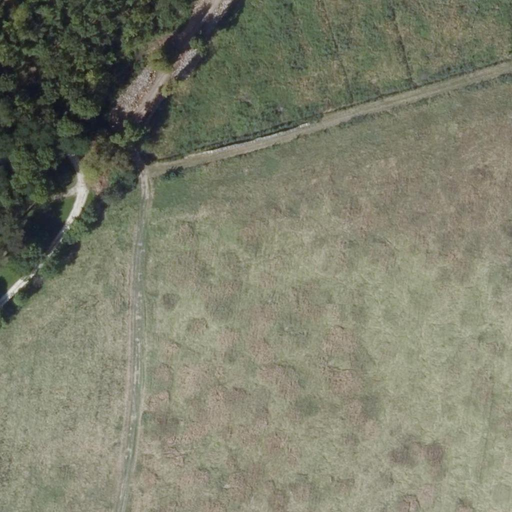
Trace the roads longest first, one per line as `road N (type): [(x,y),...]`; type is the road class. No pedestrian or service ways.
road 1 (track): [(511,77),(97,198)]
road 2 (track): [(0,295),(55,251),(97,198),(230,0)]
